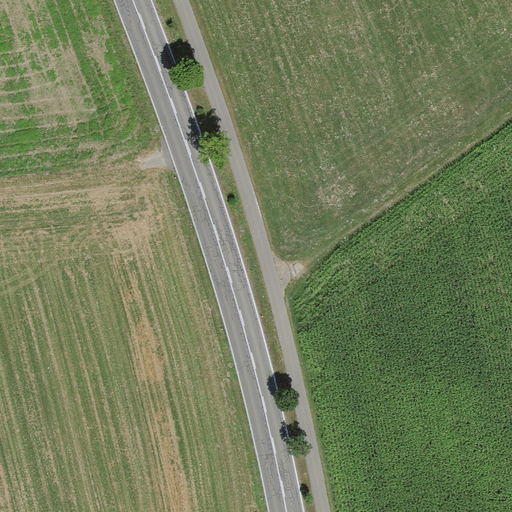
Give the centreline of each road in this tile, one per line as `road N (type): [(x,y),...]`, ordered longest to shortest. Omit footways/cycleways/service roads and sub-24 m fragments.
road 1 (primary): [(287,511),(234,291),(133,0)]
road 2 (track): [(174,0),(270,282),(322,511)]
